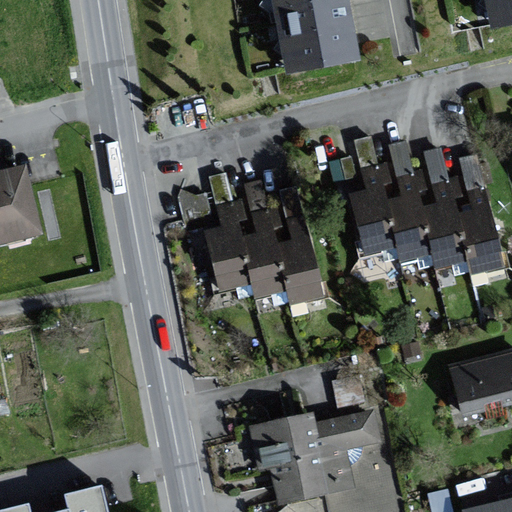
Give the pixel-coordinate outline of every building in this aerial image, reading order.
[(360,52),(349,0),(279,0),(293,66),(360,52)] [(511,18),(511,0),(492,0),(497,21),(511,18)] [(369,252),(402,244),(391,199),(387,181),(390,181),(386,164),(366,169),(372,190),(355,194),(369,252)] [(0,246),(45,235),(29,168),(0,175),(0,246)] [(406,258),(437,251),(426,206),(422,189),(428,188),(424,172),(403,177),(407,195),(391,199),(402,244),(406,258)] [(441,267),(472,260),(460,213),(456,197),(463,195),(459,179),(438,184),(442,202),(426,206),(437,251),(441,267)] [(282,185),(289,215),(301,213),(295,182),(282,185)] [(472,191),(476,209),(460,213),(472,260),(475,271),(505,263),(486,188),(472,191)] [(224,288),(256,280),(245,236),(241,217),(246,216),(242,202),(221,207),(226,226),(209,231),(224,288)] [(262,232),(245,236),(256,280),(260,295),(292,288),(281,242),(273,209),(257,213),(262,232)] [(293,220),(297,238),(281,242),(292,288),(296,302),(326,294),(307,217),(293,220)] [(511,399),(511,350),(451,366),(462,413),(511,399)] [(378,444),(372,412),(317,422),(316,413),(250,426),(259,473),(270,471),(277,505),(353,490),(346,450),(378,444)] [(110,511),(104,485),(69,494),(72,508),(73,511),(110,511)] [(511,511),(511,499),(468,510),(468,511),(511,511)] [(0,511),(34,511),(32,502),(0,510),(0,511)]
